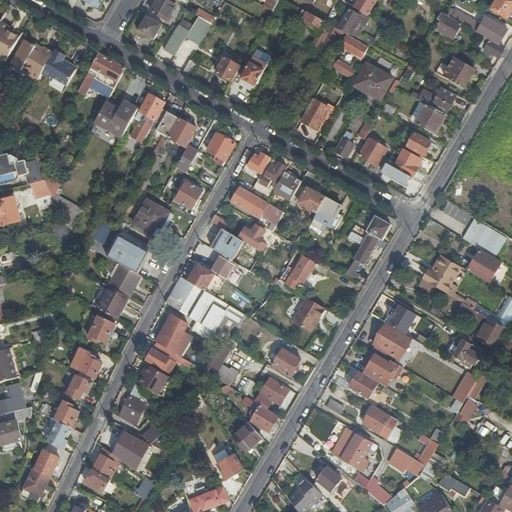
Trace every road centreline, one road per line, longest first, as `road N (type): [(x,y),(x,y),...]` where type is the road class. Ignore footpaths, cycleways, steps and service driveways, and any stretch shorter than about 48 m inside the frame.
road 1 (residential): [(54,511),(150,316),(257,128)]
road 2 (residential): [(416,216),(242,511)]
road 3 (residential): [(511,57),(416,216)]
road 4 (residential): [(257,128),(416,216)]
road 5 (residential): [(104,42),(257,128)]
